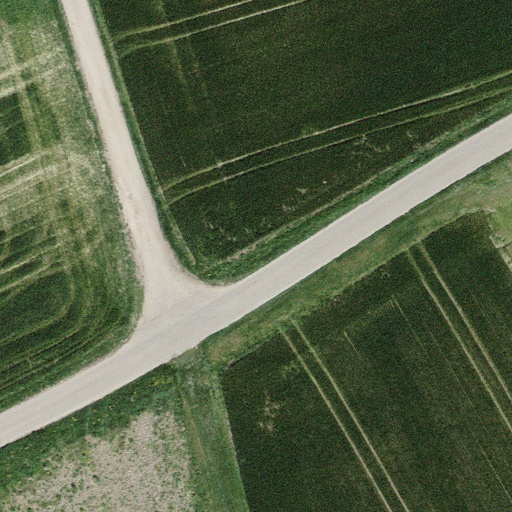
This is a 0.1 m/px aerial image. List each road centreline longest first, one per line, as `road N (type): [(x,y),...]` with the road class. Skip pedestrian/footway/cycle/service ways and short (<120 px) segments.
road 1 (unclassified): [(0,430),(178,337),(511,130)]
road 2 (track): [(178,337),(71,0)]
